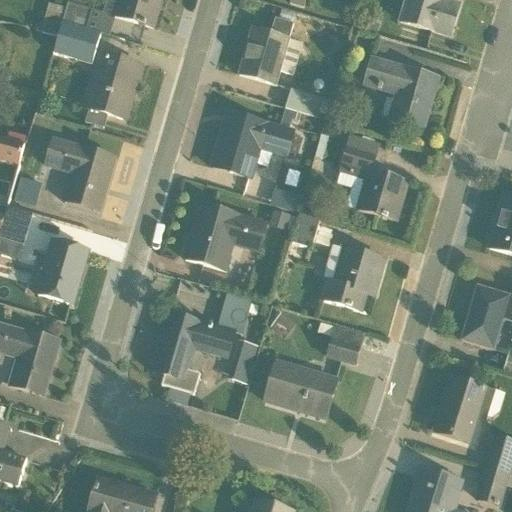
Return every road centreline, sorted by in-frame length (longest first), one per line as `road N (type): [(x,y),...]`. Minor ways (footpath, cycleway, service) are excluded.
road 1 (residential): [(356,482),(189,436),(159,439),(100,418),(108,350),(211,0)]
road 2 (residential): [(511,37),(465,154),(390,412),(356,482)]
